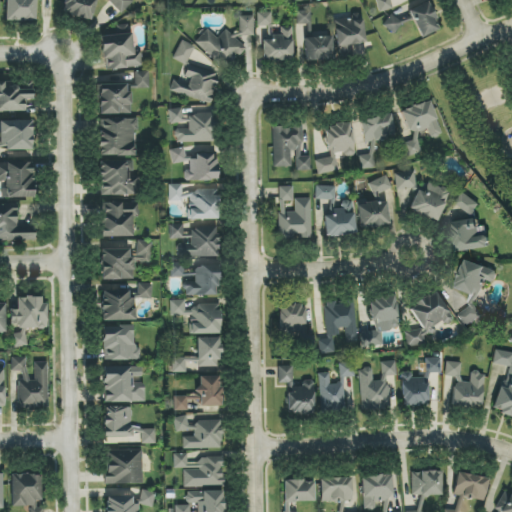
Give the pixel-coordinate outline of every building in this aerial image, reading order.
[(5,0),(5,20),(35,21),(35,0),(5,0)] [(64,0),(61,12),(90,21),(96,0),(64,0)] [(133,2),(131,0),(108,0),(121,13),(133,2)] [(375,0),(379,12),(392,9),(389,0),(375,0)] [(420,37),(439,29),(427,1),(384,20),(389,31),(413,21),(420,37)] [(310,10),(296,11),(297,24),(311,24),(310,10)] [(293,61),(292,26),(280,27),(281,34),(272,34),(271,12),(257,12),(257,26),(267,26),(267,39),(262,39),(263,62),(293,61)] [(254,16),(239,16),(239,35),(253,35),(254,16)] [(351,53),(350,45),(365,44),(363,17),(334,19),(337,55),(351,53)] [(226,70),(245,45),(225,29),(218,38),(206,29),(194,44),(226,70)] [(304,61),(332,61),(331,33),(304,34),(304,61)] [(101,36),(103,70),(142,67),(141,54),(133,54),(132,34),(101,36)] [(211,103),(219,74),(188,65),(194,45),(179,41),(174,60),(185,63),(181,75),(190,77),(188,84),(172,80),(169,92),(211,103)] [(148,71),(134,72),(135,88),(149,88),(148,71)] [(0,111),(24,111),(24,99),(32,99),(32,89),(16,89),(16,82),(0,81),(0,111)] [(98,85),(99,115),(131,114),(131,92),(126,92),(126,84),(98,85)] [(442,134),(428,100),(400,111),(408,131),(410,130),(414,139),(402,144),(408,157),(422,151),(415,133),(426,129),(430,139),(442,134)] [(214,142),(213,114),(182,115),(182,108),(168,108),(169,123),(187,123),(188,128),(175,129),(175,142),(214,142)] [(365,143),(395,135),(389,113),(359,121),(365,143)] [(31,119),(0,119),(0,127),(0,143),(0,158),(2,158),(2,151),(32,150),(31,119)] [(99,155),(135,156),(136,119),(99,119),(99,155)] [(332,146),(333,153),(344,152),(344,157),(354,156),(351,124),(324,126),(326,147),(332,146)] [(273,167),(291,167),(290,152),(295,152),(295,171),(310,170),(310,156),(302,156),(301,127),(272,127),(273,167)] [(216,154),(195,154),(195,157),(185,157),(185,149),(171,149),(171,163),(184,163),(184,181),(216,181),(216,154)] [(360,170),(374,169),(372,154),(359,155),(360,170)] [(334,171),(331,157),(315,160),(317,174),(334,171)] [(33,197),(33,161),(0,162),(0,181),(3,182),(3,198),(33,197)] [(99,162),(100,196),(136,195),(136,182),(128,182),(128,172),(133,172),(133,161),(99,162)] [(415,188),(414,171),(394,173),(396,189),(415,188)] [(392,188),(386,175),(368,184),(374,196),(392,188)] [(408,210),(438,222),(450,192),(427,182),(423,193),(417,190),(408,210)] [(169,201),(188,201),(188,219),(218,219),(217,190),(182,191),(182,184),(168,184),(169,201)] [(335,186),(315,185),(315,199),(335,200),(335,186)] [(310,199),(294,199),(294,212),(284,212),(284,201),(293,201),(293,186),(278,186),(279,239),(293,239),(293,237),(311,237),(310,199)] [(479,205),(464,192),(455,203),(470,216),(479,205)] [(324,236),(354,234),(353,200),(341,201),(341,209),(332,210),(332,216),(323,216),(324,236)] [(132,217),(138,217),(138,202),(100,203),(101,237),(132,237),(132,217)] [(359,227),(388,226),(387,202),(357,203),(359,227)] [(0,204),(0,241),(34,241),(34,227),(16,227),(16,205),(0,204)] [(451,222),(453,251),(488,249),(486,226),(478,226),(477,220),(451,222)] [(218,257),(218,227),(184,227),(184,224),(170,224),(170,239),(189,239),(189,244),(177,244),(177,257),(218,257)] [(152,242),(137,240),(135,256),(134,256),(133,261),(149,264),(152,242)] [(101,280),(132,279),(131,249),(100,249),(101,280)] [(218,259),(204,259),(204,264),(170,265),(170,277),(193,277),(193,282),(184,282),(184,296),(218,296),(218,259)] [(498,272),(466,259),(455,288),(479,297),(486,280),(493,283),(498,272)] [(152,284),(137,284),(137,298),(152,299),(152,284)] [(128,291),(101,291),(102,321),(135,321),(134,298),(128,298),(128,291)] [(405,331),(407,347),(425,345),(424,334),(436,333),(434,324),(447,323),(444,294),(414,297),(417,330),(405,331)] [(361,348),(382,346),(381,331),(398,330),(395,296),(370,299),(373,331),(359,332),(361,348)] [(10,309),(10,328),(45,329),(45,297),(17,297),(17,309),(10,309)] [(220,334),(220,305),(185,306),(185,300),(170,300),(170,316),(184,316),(184,325),(190,325),(190,334),(220,334)] [(357,342),(353,300),(323,303),(326,339),(318,339),(319,354),(335,353),(333,336),(344,336),(345,343),(357,342)] [(305,336),(304,304),(278,304),(279,337),(296,337),(296,350),(314,350),(314,336),(305,336)] [(482,315),(473,304),(457,315),(466,327),(482,315)] [(102,326),(102,360),(140,360),(140,346),(132,346),(133,326),(102,326)] [(25,331),(10,333),(12,348),(27,346),(25,331)] [(197,358),(171,357),(171,372),(185,373),(185,361),(197,362),(197,367),(219,367),(220,338),(197,338),(197,358)] [(511,365),(511,352),(495,350),(492,363),(511,367),(511,365)] [(34,363),(34,380),(26,380),(26,357),(11,357),(11,371),(17,371),(17,408),(48,408),(47,362),(34,363)] [(424,358),(425,377),(411,377),(411,373),(401,373),(401,405),(428,405),(428,373),(440,373),(440,358),(424,358)] [(359,369),(360,409),(389,408),(389,376),(396,376),(396,361),(380,361),(381,381),(373,381),(372,369),(359,369)] [(482,406),(483,373),(470,372),(470,382),(460,382),(461,363),(446,362),(445,376),(454,377),(452,405),(482,406)] [(353,363),(338,364),(339,377),(354,377),(353,363)] [(104,403),(144,402),(144,383),(133,383),(133,377),(141,377),(141,366),(103,367),(104,403)] [(293,366),(278,366),(278,383),(291,383),(291,393),(287,393),(288,414),(314,413),(313,383),(293,383),(293,366)] [(329,373),(319,373),(320,412),(344,412),(343,384),(329,384),(329,373)] [(493,410),(511,416),(511,377),(504,375),(493,410)] [(221,406),(220,376),(198,377),(198,406),(221,406)] [(173,411),(188,411),(188,396),(173,396),(173,411)] [(104,438),(132,438),(132,432),(141,431),(141,444),(156,444),(155,428),(131,429),(131,407),(103,407),(104,438)] [(175,432),(195,429),(194,423),(188,424),(187,416),(173,418),(175,432)] [(194,420),(195,436),(182,437),(182,449),(221,448),(221,420),(194,420)] [(142,483),(141,450),(105,451),(106,484),(142,483)] [(183,487),(222,487),(222,457),(198,457),(198,463),(187,464),(186,453),(173,453),(173,468),(183,468),(183,487)] [(441,496),(441,471),(411,471),(411,495),(441,496)] [(459,511),(462,497),(483,501),(488,478),(457,472),(452,495),(456,495),(453,511),(445,509),(444,511),(459,511)] [(11,475),(11,507),(30,506),(29,511),(43,511),(43,505),(41,505),(40,474),(11,475)] [(362,510),(375,510),(375,499),(392,499),(391,475),(362,476),(362,510)] [(351,478),(320,479),(320,502),(352,501),(351,478)] [(284,502),(314,501),(313,482),(304,482),(304,480),(283,480),(284,502)] [(186,492),(186,505),(174,505),(174,511),(223,511),(223,490),(186,492)] [(497,511),(511,511),(511,494),(503,490),(494,510),(497,511)] [(105,511),(138,511),(138,506),(154,505),(153,491),(136,492),(136,496),(105,497),(105,511)]
